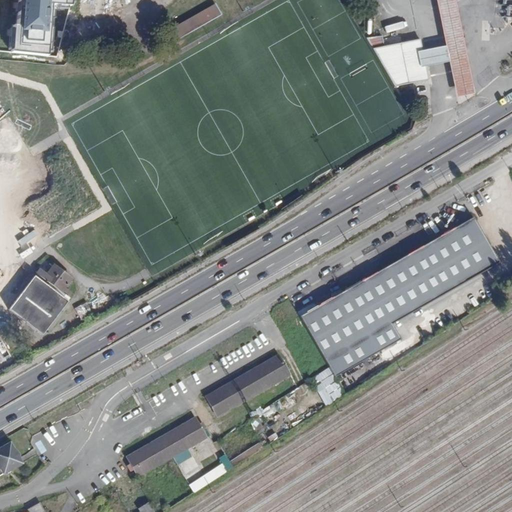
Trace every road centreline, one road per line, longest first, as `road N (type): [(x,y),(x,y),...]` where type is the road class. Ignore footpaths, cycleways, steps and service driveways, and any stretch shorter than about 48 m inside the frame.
road 1 (primary): [(0,426),(243,293),(511,131)]
road 2 (primary): [(511,101),(0,395)]
road 3 (unclassified): [(83,443),(129,381),(511,157)]
road 4 (unknown): [(190,391),(279,343),(310,401)]
